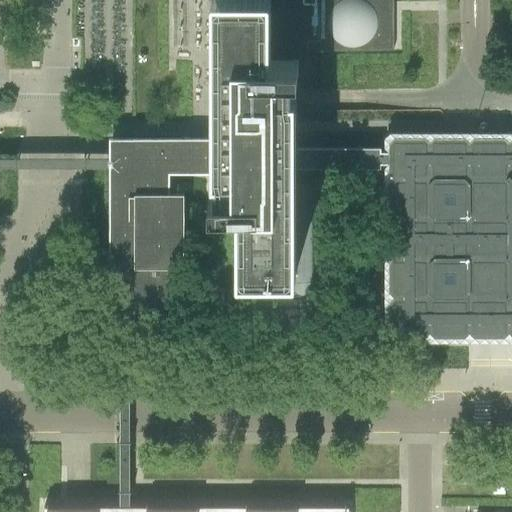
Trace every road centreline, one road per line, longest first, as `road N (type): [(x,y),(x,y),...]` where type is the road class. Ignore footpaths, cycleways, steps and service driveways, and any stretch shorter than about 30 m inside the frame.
road 1 (unclassified): [(7,413),(421,412)]
road 2 (unclassified): [(55,0),(51,143),(17,241),(8,314)]
